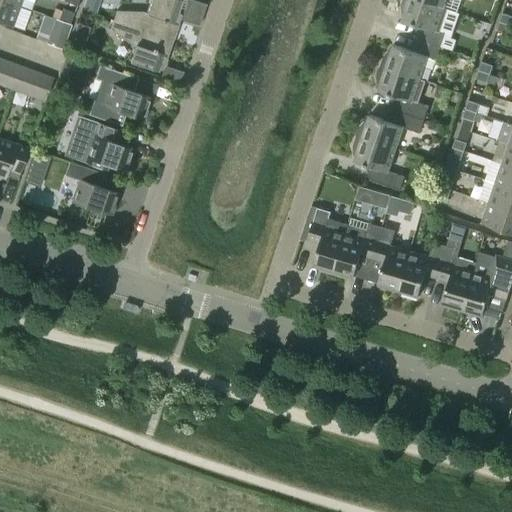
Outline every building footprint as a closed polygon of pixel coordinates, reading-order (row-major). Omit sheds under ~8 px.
[(0,0),(0,21),(12,26),(19,6),(0,0)] [(116,11),(113,20),(173,41),(178,24),(175,23),(180,8),(157,0),(150,0),(146,13),(142,12),(116,11)] [(420,0),(402,0),(401,4),(402,14),(404,15),(402,19),(421,26),(417,38),(441,46),(445,33),(440,31),(443,21),(439,19),(443,8),(420,0)] [(62,9),(58,20),(69,24),(73,13),(62,9)] [(511,15),(502,13),(500,21),(511,25),(511,21),(511,15)] [(58,20),(49,45),(60,49),(69,24),(58,20)] [(113,20),(110,29),(131,45),(135,46),(129,62),(158,72),(164,56),(167,57),(173,41),(113,20)] [(500,21),(497,30),(508,33),(511,25),(500,21)] [(380,65),(419,78),(428,81),(435,59),(436,60),(441,46),(417,38),(413,51),(394,44),(392,49),(390,48),(384,55),(380,65)] [(73,74),(79,55),(68,51),(62,70),(73,74)] [(481,61),(478,70),(490,74),(493,65),(481,61)] [(7,62),(0,80),(0,84),(10,88),(18,66),(7,62)] [(100,81),(88,115),(122,126),(126,114),(144,120),(151,97),(134,91),(138,78),(99,65),(94,79),(100,81)] [(380,65),(377,75),(378,84),(380,85),(378,90),(398,96),(393,109),(424,119),(429,106),(412,100),(419,78),(380,65)] [(18,66),(10,88),(21,93),(29,70),(18,66)] [(29,70),(21,93),(32,97),(41,74),(29,70)] [(478,70),(476,78),(487,82),(490,74),(478,70)] [(41,74),(32,97),(44,101),(52,78),(41,74)] [(468,100),(465,108),(477,112),(480,104),(468,100)] [(477,112),(486,115),(489,107),(480,104),(477,112)] [(465,108),(462,117),(474,121),(477,112),(465,108)] [(360,126),(356,136),(396,149),(403,127),(420,133),(424,119),(393,109),(389,121),(370,115),(368,119),(366,119),(360,126)] [(77,115),(73,129),(94,136),(85,163),(107,170),(109,165),(126,171),(134,148),(116,142),(120,130),(77,115)] [(511,123),(502,121),(495,140),(508,144),(511,145),(511,123)] [(356,136),(353,145),(354,155),(356,156),(354,160),(374,167),(369,179),(400,190),(405,176),(388,170),(396,149),(356,136)] [(0,138),(0,177),(5,179),(8,170),(19,174),(28,148),(0,138)] [(455,138),(452,147),(464,151),(466,142),(455,138)] [(511,145),(508,144),(502,163),(511,166),(511,145)] [(452,147),(449,155),(461,159),(464,151),(452,147)] [(457,170),(461,159),(449,155),(446,166),(457,170)] [(511,166),(502,163),(492,160),(486,180),(511,188),(511,166)] [(69,162),(65,175),(78,180),(71,202),(111,215),(119,192),(101,186),(105,174),(69,162)] [(442,177),(439,185),(450,189),(453,181),(442,177)] [(483,179),(477,198),(488,202),(511,210),(511,188),(486,180),(483,179)] [(439,185),(436,194),(448,198),(450,189),(439,185)] [(390,195),(379,191),(375,205),(386,208),(390,195)] [(458,194),(455,205),(478,211),(481,200),(458,194)] [(511,210),(488,202),(482,222),(511,232),(511,210)] [(317,207),(308,239),(320,243),(313,266),(333,272),(348,224),(329,218),(331,211),(317,207)] [(350,217),(348,224),(333,272),(353,278),(360,255),(372,259),(382,227),(350,217)] [(382,227),(372,259),(384,262),(377,285),(397,291),(409,251),(390,245),(395,231),(382,227)] [(409,251),(397,291),(418,297),(425,274),(436,278),(446,246),(433,242),(428,257),(409,251)] [(446,246),(436,278),(448,281),(442,304),(462,310),(479,251),(478,251),(475,261),(457,256),(459,250),(446,246)] [(479,251),(462,310),(482,316),(489,293),(506,299),(511,282),(511,259),(496,255),(496,256),(479,251)]
